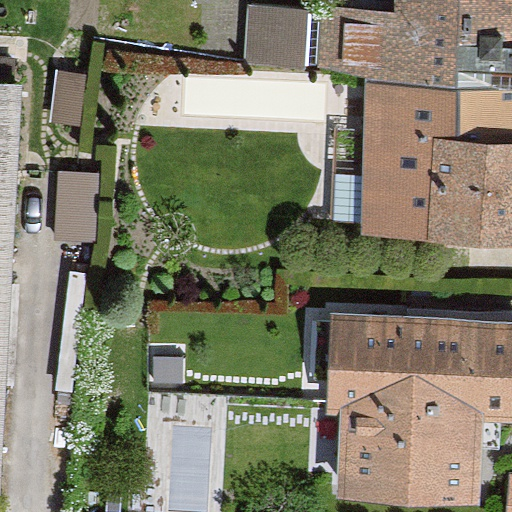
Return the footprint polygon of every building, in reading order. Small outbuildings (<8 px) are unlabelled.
[(511,0),(407,0),(407,11),(331,8),(326,8),(324,64),(377,75),(511,80),(511,0)] [(331,0),(331,8),(407,11),(407,0),(331,0)] [(324,64),(326,8),(253,3),(249,61),(324,64)] [(0,59),(0,80),(13,81),(14,60),(0,59)] [(511,80),(377,75),(372,222),(511,228),(511,80)] [(0,386),(17,81),(13,81),(0,80),(0,386)] [(98,239),(101,174),(61,172),(58,237),(98,239)] [(511,408),(511,321),(338,316),(335,401),(350,401),(347,485),(474,490),(477,407),(511,408)]
